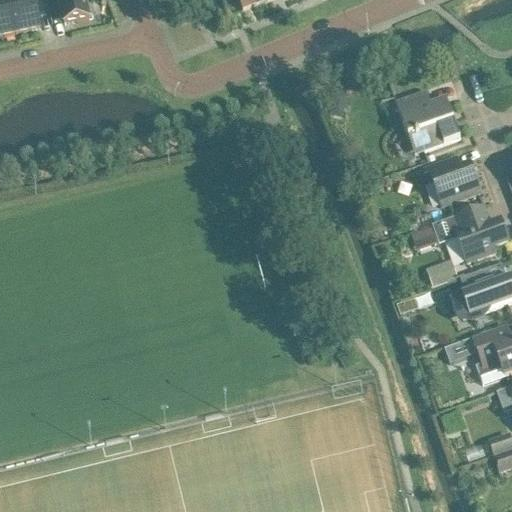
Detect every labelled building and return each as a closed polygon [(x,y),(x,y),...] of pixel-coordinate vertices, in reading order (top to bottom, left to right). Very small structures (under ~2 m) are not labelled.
[(0,0),(0,40),(17,37),(8,0),(0,0)] [(8,0),(17,37),(41,32),(34,0),(35,0),(8,0)] [(85,0),(58,0),(64,27),(90,22),(90,20),(93,19),(88,8),(87,8),(85,0)] [(238,0),(243,13),(270,2),(269,0),(238,0)] [(426,94),(408,101),(396,105),(409,140),(418,137),(424,154),(442,148),(461,141),(446,101),(431,107),(426,94)] [(456,161),(438,168),(424,173),(429,185),(433,184),(443,209),(461,202),(480,195),(470,168),(460,172),(456,161)] [(458,240),(467,266),(495,256),(493,250),(509,244),(501,223),(490,226),(484,209),(465,216),(456,219),(432,228),(439,247),(458,240)] [(427,271),(433,289),(458,281),(452,262),(427,271)] [(501,267),(460,282),(465,296),(462,298),(469,320),(496,310),(500,309),(511,304),(511,283),(511,280),(507,281),(501,267)] [(415,301),(405,304),(408,314),(418,310),(415,301)] [(474,343),(482,365),(476,367),(484,388),(505,380),(505,379),(511,375),(511,342),(506,344),(501,332),(507,330),(507,329),(474,343)] [(511,440),(510,435),(489,443),(494,458),(511,451),(511,440)] [(511,454),(495,461),(500,475),(511,470),(511,454)]
